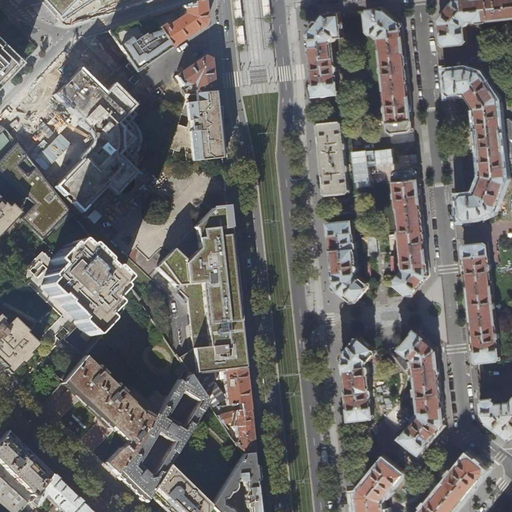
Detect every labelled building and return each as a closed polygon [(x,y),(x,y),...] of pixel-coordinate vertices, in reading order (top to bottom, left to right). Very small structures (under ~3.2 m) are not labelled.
[(40,0),(61,21),(91,0),(40,0)] [(163,25),(158,29),(160,32),(172,48),(184,40),(204,26),(207,19),(206,11),(204,0),(202,0),(177,8),(180,14),(179,15),(180,17),(166,27),(163,25)] [(261,0),(263,15),(271,14),(269,0),(261,0)] [(511,0),(458,0),(456,0),(440,20),(441,26),(443,46),(447,46),(451,45),(451,47),(454,48),(459,48),(461,46),(461,44),(468,43),(467,26),(470,21),(471,21),(475,21),(478,23),(511,19),(511,0)] [(233,18),(242,18),(240,1),(232,2),(233,18)] [(380,38),(389,133),(415,131),(414,124),(410,87),(405,40),(403,24),(383,8),(367,10),(369,35),(375,34),(380,38)] [(314,81),(316,96),(340,94),(334,42),(337,38),(345,37),(342,13),(325,15),(309,34),(311,53),(314,81)] [(172,48),(160,32),(145,36),(136,23),(108,32),(136,73),(151,62),(172,48)] [(245,44),(243,25),(234,26),(236,45),(245,44)] [(0,85),(18,66),(7,55),(0,48),(0,85)] [(204,56),(175,76),(181,87),(187,86),(189,86),(191,82),(193,84),(194,93),(195,93),(215,91),(213,75),(211,59),(204,56)] [(460,207),(462,220),(482,217),(496,210),(508,179),(506,160),(511,159),(511,120),(509,118),(502,119),(499,100),(481,73),(467,68),(446,71),(448,95),(465,93),(476,109),(483,176),(476,194),(459,196),(460,207)] [(127,112),(131,108),(112,90),(105,98),(78,73),(56,95),(83,121),(104,141),(83,162),(57,189),(80,211),(106,184),(116,193),(133,175),(129,171),(134,165),(128,159),(131,156),(133,154),(134,150),(136,146),(136,143),(136,139),(135,136),(134,133),(131,128),(127,123),(128,121),(123,116),(127,112)] [(217,116),(216,108),(216,102),(215,91),(195,93),(195,101),(186,102),(192,162),(222,158),(220,141),(217,116)] [(132,118),(127,112),(123,116),(128,121),(132,118)] [(83,162),(104,141),(83,121),(81,123),(92,136),(93,138),(94,140),(94,141),(94,145),(92,149),(81,160),(83,162)] [(324,176),(326,195),(350,192),(343,121),(319,124),(324,176)] [(0,125),(0,173),(33,205),(22,216),(19,219),(41,241),(69,212),(8,133),(0,125)] [(396,284),(410,295),(414,295),(430,275),(429,263),(426,235),(423,211),(420,184),(419,168),(394,171),(405,267),(396,279),(396,284)] [(0,188),(0,194),(19,213),(22,210),(0,188)] [(18,217),(9,209),(0,200),(0,230),(5,224),(8,227),(18,217)] [(9,209),(18,217),(20,214),(11,206),(9,209)] [(229,230),(227,210),(216,211),(220,249),(231,248),(229,230)] [(233,263),(231,248),(220,249),(216,211),(211,212),(193,230),(205,242),(185,262),(180,257),(183,285),(186,285),(193,354),(188,354),(177,361),(187,376),(244,368),(243,359),(242,347),(231,349),(223,280),(235,279),(233,263)] [(336,287),(353,301),(358,301),(369,287),(369,282),(360,275),(353,220),(329,223),(335,274),(336,287)] [(60,310),(76,327),(86,336),(88,336),(89,335),(102,322),(103,320),(103,319),(100,316),(110,305),(110,304),(110,303),(106,300),(117,289),(117,288),(117,287),(115,285),(119,281),(119,279),(119,278),(110,269),(109,269),(108,269),(106,269),(99,263),(100,262),(100,260),(87,247),(85,247),(84,248),(82,249),(76,242),(75,242),(73,243),(69,247),(67,246),(66,246),(65,246),(55,256),(51,261),(49,265),(52,269),(43,279),(45,283),(46,286),(42,289),(43,294),(51,301),(54,301),(61,307),(60,310)] [(476,354),(477,362),(502,360),(489,242),(465,245),(466,261),(469,286),(471,309),(474,332),(476,354)] [(183,285),(180,257),(172,250),(154,268),(187,300),(192,351),(188,354),(193,354),(186,285),(183,285)] [(238,313),(235,279),(223,280),(231,349),(242,347),(238,313)] [(20,383),(48,355),(26,334),(25,333),(27,331),(13,318),(5,326),(1,322),(3,320),(0,316),(0,363),(11,374),(20,383)] [(401,439),(421,454),(446,423),(445,413),(441,380),(438,352),(438,348),(418,332),(414,332),(402,346),(403,351),(415,360),(420,415),(401,439)] [(346,377),(350,420),(374,417),(368,363),(376,354),(376,349),(362,338),(357,339),(343,355),(346,377)] [(83,357),(62,381),(125,441),(118,448),(117,447),(116,447),(117,448),(103,463),(109,468),(115,474),(130,459),(167,399),(164,396),(149,412),(153,414),(151,419),(142,413),(83,357)] [(249,410),(246,390),(244,368),(187,376),(206,403),(216,417),(234,412),(249,410)] [(171,459),(206,403),(187,376),(182,385),(177,382),(167,399),(130,459),(115,474),(121,480),(144,503),(171,459)] [(483,418),(509,439),(511,438),(511,402),(511,403),(498,404),(497,398),(491,399),(491,396),(481,397),(482,406),(483,418)] [(234,412),(216,417),(224,429),(226,428),(224,424),(231,423),(230,427),(235,428),(235,435),(236,437),(236,440),(234,444),(242,455),(253,454),(252,440),(249,410),(234,412)] [(21,511),(22,511),(51,474),(28,451),(7,431),(0,440),(0,504),(7,509),(10,511),(21,511)] [(254,464),(253,454),(242,455),(210,506),(210,507),(214,511),(259,511),(258,501),(254,464)] [(422,511),(453,511),(457,509),(477,484),(486,473),(485,468),(477,462),(468,454),(467,457),(465,456),(463,456),(460,460),(460,463),(461,464),(422,511)] [(384,511),(384,501),(405,474),(386,458),(358,492),(360,511),(384,511)] [(171,459),(144,503),(153,511),(159,506),(165,511),(206,511),(210,507),(210,506),(170,468),(174,462),(171,459)] [(90,511),(67,489),(51,474),(22,511),(23,511),(37,511),(36,511),(30,511),(33,507),(36,508),(43,500),(42,499),(45,496),(55,506),(48,511),(90,511)]
